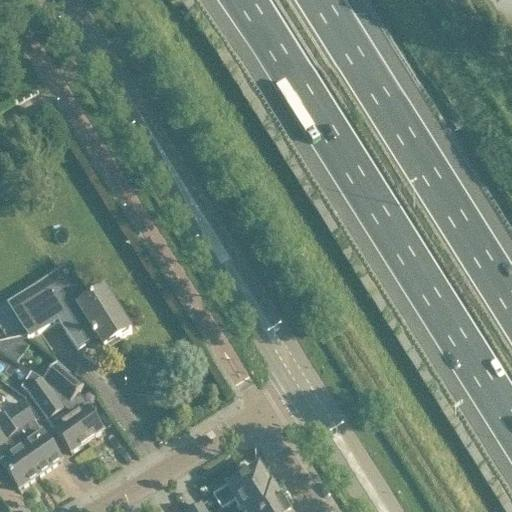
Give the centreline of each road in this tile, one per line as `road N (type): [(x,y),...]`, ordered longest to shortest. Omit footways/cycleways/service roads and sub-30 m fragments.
road 1 (motorway): [(248,0),(511,418)]
road 2 (motorway): [(511,308),(318,0)]
road 3 (secondary): [(187,197),(63,0)]
road 4 (secondary): [(187,197),(224,279),(295,392)]
road 5 (secondary): [(315,378),(247,269),(187,197)]
road 6 (tertiary): [(93,511),(261,414)]
road 7 (secondary): [(397,511),(315,378)]
road 8 (secondary): [(295,392),(368,511)]
